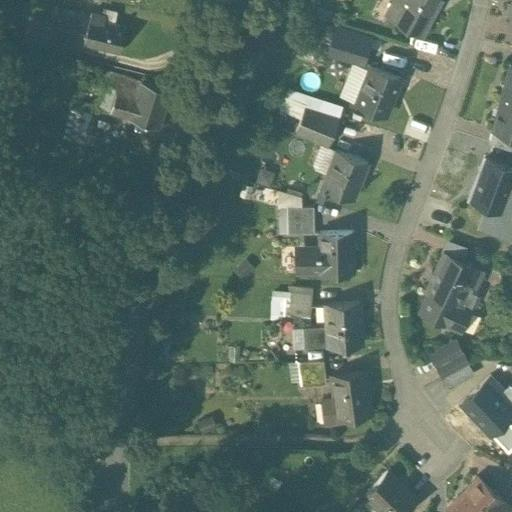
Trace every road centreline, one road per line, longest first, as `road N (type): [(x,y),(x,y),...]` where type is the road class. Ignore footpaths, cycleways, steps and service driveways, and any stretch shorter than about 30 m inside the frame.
road 1 (secondary): [(120,511),(118,442),(134,352),(237,0)]
road 2 (residential): [(426,443),(391,284),(483,0)]
